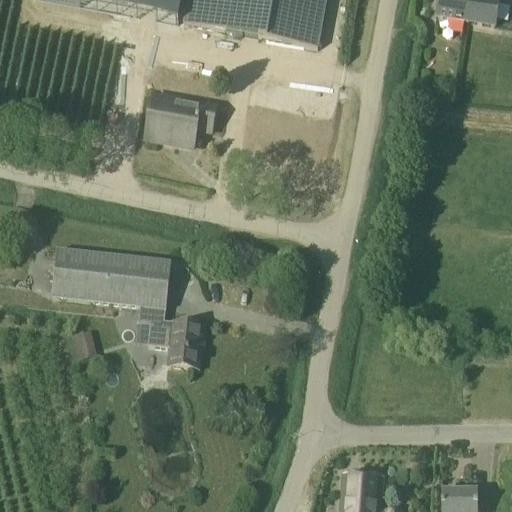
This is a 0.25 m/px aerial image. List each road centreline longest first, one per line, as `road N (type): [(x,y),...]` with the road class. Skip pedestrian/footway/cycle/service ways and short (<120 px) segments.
road 1 (unclassified): [(344,243),(0,172)]
road 2 (unclassified): [(344,243),(388,0)]
road 3 (unclassified): [(511,434),(309,437)]
road 4 (unclassified): [(309,437),(344,243)]
